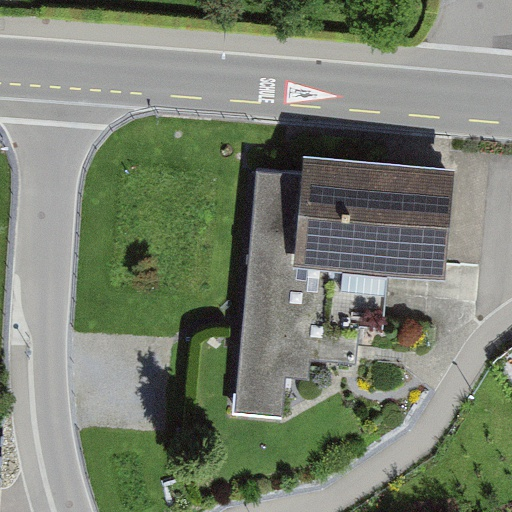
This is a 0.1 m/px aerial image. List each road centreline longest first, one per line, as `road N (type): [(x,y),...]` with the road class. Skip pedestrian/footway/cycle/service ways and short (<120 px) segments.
road 1 (residential): [(60,69),(43,321),(55,435),(76,511)]
road 2 (tertiary): [(480,99),(60,69)]
road 3 (unknown): [(480,99),(459,386)]
